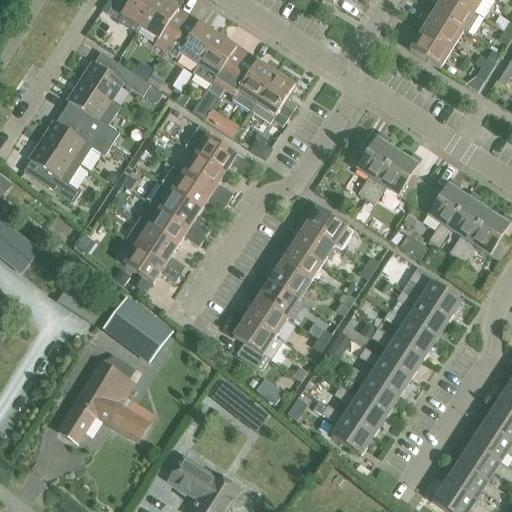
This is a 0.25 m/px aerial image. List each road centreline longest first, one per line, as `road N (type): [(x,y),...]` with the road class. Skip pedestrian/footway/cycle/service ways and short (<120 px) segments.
road 1 (residential): [(363,84),(300,186),(265,199),(188,319)]
road 2 (residential): [(409,488),(494,355),(491,322),(511,290)]
road 3 (residential): [(511,179),(363,84)]
road 4 (residential): [(2,147),(98,0)]
road 5 (residential): [(349,75),(232,0)]
